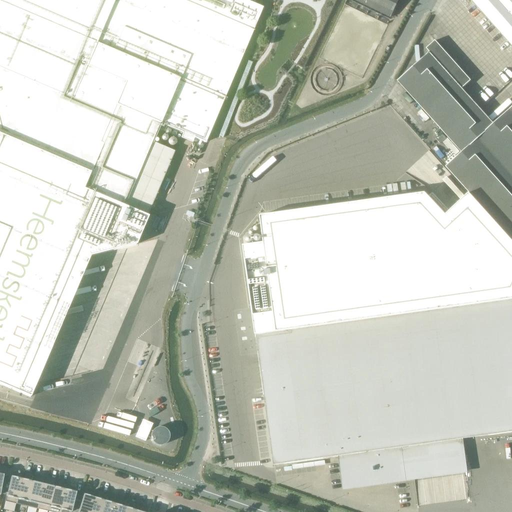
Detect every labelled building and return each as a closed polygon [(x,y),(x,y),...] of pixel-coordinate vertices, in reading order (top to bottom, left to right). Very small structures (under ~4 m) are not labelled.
[(0,0),(0,383),(30,397),(90,256),(136,245),(148,216),(146,216),(174,151),(152,142),(160,123),(205,143),(263,7),(253,4),(254,0),(0,0)] [(354,0),(390,18),(399,0),(354,0)] [(511,0),(469,0),(511,47),(511,0)] [(511,107),(494,124),(462,89),(471,81),(435,41),(426,49),(429,52),(397,81),(461,153),(445,167),(469,193),(511,240),(511,107)] [(511,240),(469,193),(446,214),(424,192),(261,215),(264,240),(242,243),(255,336),(511,300),(511,240)] [(407,478),(403,449),(402,449),(402,447),(511,431),(511,300),(255,336),(273,465),(342,456),(342,458),(341,458),(345,487),(407,478)] [(152,424),(147,421),(144,427),(140,425),(135,437),(145,441),(152,424)] [(11,476),(5,501),(16,504),(22,479),(11,476)] [(22,479),(16,504),(18,499),(28,502),(33,482),(22,479)] [(33,482),(28,502),(38,504),(37,509),(43,484),(33,482)] [(43,484),(37,509),(48,511),(54,487),(43,484)] [(54,487),(48,511),(49,511),(59,511),(65,489),(54,487)] [(65,489),(59,511),(71,511),(76,492),(65,489)] [(83,494),(77,511),(89,511),(94,498),(83,494)] [(94,498),(89,511),(101,511),(105,501),(94,498)] [(105,501),(101,511),(112,511),(115,504),(105,501)]
